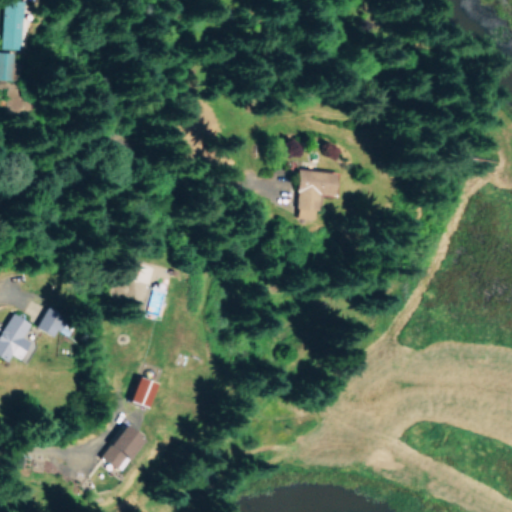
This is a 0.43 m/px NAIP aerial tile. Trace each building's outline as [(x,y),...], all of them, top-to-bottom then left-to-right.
[(0,0),(0,47),(15,48),(16,0),(0,0)] [(9,55),(0,52),(0,63),(7,65),(9,55)] [(302,218),(305,192),(321,194),(324,172),(287,168),(281,216),(302,218)] [(13,357),(24,340),(16,336),(25,323),(7,312),(0,322),(0,360),(1,361),(6,352),(13,357)] [(46,334),(52,320),(36,313),(30,327),(46,334)] [(141,406),(150,383),(132,376),(123,400),(141,406)] [(113,471),(138,440),(118,424),(93,455),(113,471)]
